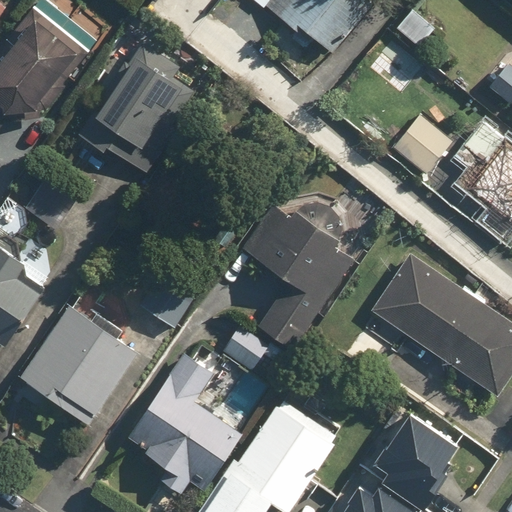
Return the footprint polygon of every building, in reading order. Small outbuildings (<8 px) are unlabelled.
[(76,0),(57,25),(33,7),(0,50),(0,123),(4,118),(24,133),(108,21),(79,0),(76,0)] [(371,0),(257,0),(292,29),(296,24),(329,51),(371,0)] [(511,0),(501,0),(511,8),(511,0)] [(432,27),(409,8),(393,28),(416,47),(432,27)] [(421,65),(389,37),(375,53),(407,82),(421,65)] [(171,77),(180,63),(141,38),(78,136),(101,150),(104,146),(143,171),(194,92),(171,77)] [(511,95),(511,67),(506,63),(486,86),(505,103),(511,95)] [(451,139),(420,114),(393,147),(424,171),(451,139)] [(475,217),(506,242),(511,235),(511,142),(482,118),(453,154),(466,165),(453,180),(484,206),(475,217)] [(82,192),(48,169),(22,205),(56,229),(82,192)] [(353,254),(279,206),(246,257),(284,282),(256,326),(292,349),(353,254)] [(0,339),(46,275),(0,241),(0,339)] [(511,322),(408,250),(359,320),(393,343),(402,331),(494,395),(511,369),(511,322)] [(136,350),(66,303),(18,376),(88,423),(136,350)] [(266,343),(237,324),(219,351),(249,370),(266,343)] [(155,477),(183,495),(192,480),(203,486),(240,429),(193,399),(212,370),(184,351),(128,438),(143,448),(140,452),(162,466),(155,477)] [(281,511),(284,511),(336,435),(275,394),(195,511),(259,511),(266,502),(281,511)] [(444,440),(394,412),(354,466),(409,505),(444,440)] [(402,511),(403,511),(350,471),(322,511),(402,511)]
